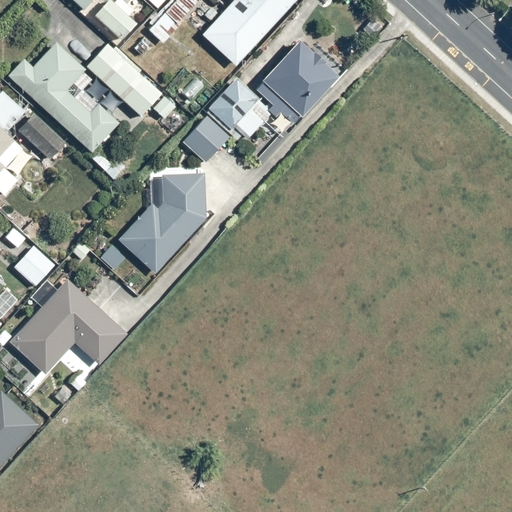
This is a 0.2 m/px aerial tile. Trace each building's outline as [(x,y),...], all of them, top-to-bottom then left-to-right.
[(91,0),(71,0),(83,10),(91,0)] [(138,19),(115,0),(105,0),(92,15),(121,40),(138,19)] [(170,0),(145,29),(160,43),(197,0),(170,0)] [(293,0),(232,0),(202,34),(235,64),(293,0)] [(341,74),(302,37),(251,91),(236,76),(207,106),(231,128),(233,126),(247,138),(276,108),(294,124),(341,74)] [(162,92),(106,40),(84,64),(140,116),(162,92)] [(82,68),(54,42),(32,66),(22,57),(7,74),(92,151),(123,117),(102,98),(96,104),(71,81),(82,68)] [(27,113),(0,87),(0,191),(3,195),(18,179),(3,165),(21,145),(5,131),(11,125),(50,160),(65,143),(30,110),(27,113)] [(229,136),(207,114),(180,141),(203,163),(229,136)] [(205,217),(204,174),(164,173),(164,191),(119,239),(153,271),(205,217)] [(124,256),(108,243),(98,255),(113,269),(124,256)] [(53,265),(33,245),(13,265),(34,285),(53,265)] [(126,331),(66,278),(10,341),(45,372),(74,340),(99,362),(126,331)] [(0,465),(38,424),(2,391),(0,393),(0,465)]
